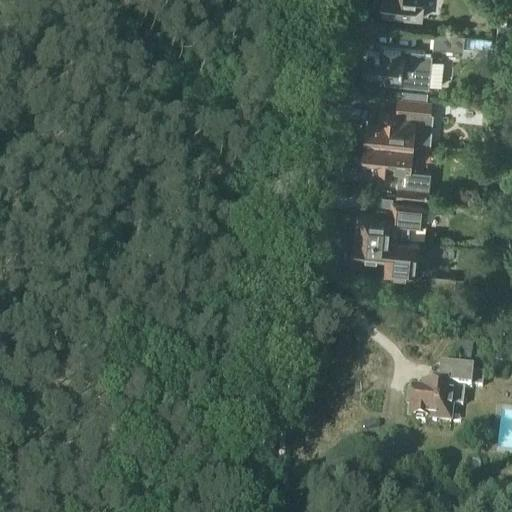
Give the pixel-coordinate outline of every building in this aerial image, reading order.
[(383,0),(383,7),(386,7),(385,15),(423,19),(425,1),(424,1),(424,0),(383,0)] [(434,48),(464,51),(466,35),(436,32),(434,48)] [(511,41),(500,40),(498,62),(511,64),(511,41)] [(425,54),(425,52),(381,47),(380,53),(369,52),(367,73),(382,75),(381,83),(414,87),(429,88),(433,55),(425,54)] [(403,90),(402,99),(427,102),(428,92),(403,90)] [(431,115),(432,102),(427,102),(402,99),(400,99),(399,111),(400,111),(399,114),(381,112),(380,116),(379,122),(370,121),(368,141),(418,147),(430,148),(434,115),(431,115)] [(368,141),(366,162),(375,163),(374,169),(399,172),(411,173),(411,170),(412,167),(416,168),(418,147),(368,141)] [(399,172),(397,197),(429,200),(432,172),(411,170),(411,173),(399,172)] [(358,234),(420,242),(420,241),(410,240),(412,221),(425,223),(427,205),(394,202),(393,209),(378,208),(377,209),(379,209),(378,216),(361,214),(358,234)] [(420,242),(358,234),(356,234),(354,255),(387,259),(386,270),(422,274),(423,258),(418,257),(420,242)] [(443,286),(455,287),(455,277),(444,276),(443,286)] [(409,409),(408,421),(433,424),(450,426),(452,408),(462,409),(465,388),(471,389),(473,375),(473,372),(441,369),(440,371),(439,387),(430,386),(427,386),(427,388),(426,392),(411,390),(409,409)]
